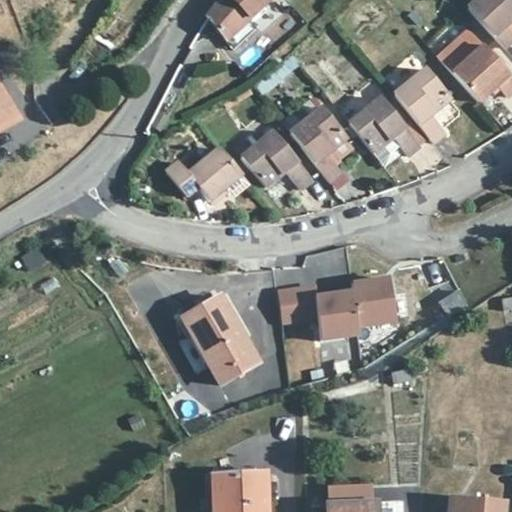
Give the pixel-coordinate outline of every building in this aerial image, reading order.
[(266,0),(218,0),(205,17),(207,20),(224,40),(247,18),(266,0)] [(511,0),(476,0),(467,8),(503,47),(511,37),(511,0)] [(255,28),(247,18),(224,40),(232,50),(255,28)] [(511,92),(511,79),(481,46),(451,73),(478,102),(496,86),(507,98),(511,92)] [(449,99),(425,69),(392,95),(431,143),(444,133),(430,115),(449,99)] [(0,131),(18,121),(0,87),(0,131)] [(387,109),(378,98),(348,123),(373,155),(383,167),(397,156),(393,150),(398,146),(406,156),(417,147),(387,109)] [(423,142),(393,104),(387,109),(417,147),(423,142)] [(346,138),(322,107),(289,133),(328,182),(341,172),(327,154),(346,138)] [(311,180),(271,131),(240,156),(264,186),(283,171),(300,189),(311,180)] [(239,175),(218,148),(187,174),(178,163),(165,173),(184,198),(198,187),(208,200),(239,175)] [(350,284),(351,292),(356,327),(395,322),(389,279),(350,284)] [(283,294),(286,317),(316,313),(313,297),(312,290),(283,294)] [(357,335),(356,327),(351,292),(313,297),(316,313),(319,340),(357,335)] [(465,304),(459,292),(440,303),(448,315),(465,304)] [(257,364),(220,298),(182,319),(192,336),(209,366),(220,385),(257,364)] [(511,310),(511,299),(502,301),(503,311),(511,310)] [(192,336),(180,343),(197,373),(209,366),(192,336)] [(414,381),(412,370),(391,375),(394,386),(414,381)] [(266,511),(265,476),(248,477),(231,477),(212,478),(214,511),(266,511)] [(376,504),(376,511),(407,511),(408,502),(376,504)] [(500,511),(501,506),(449,502),(448,511),(500,511)]
